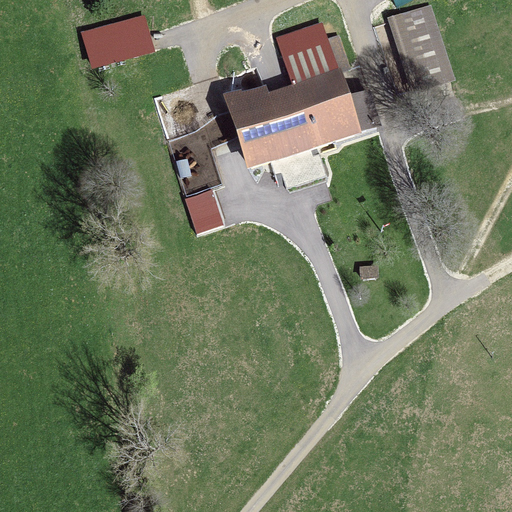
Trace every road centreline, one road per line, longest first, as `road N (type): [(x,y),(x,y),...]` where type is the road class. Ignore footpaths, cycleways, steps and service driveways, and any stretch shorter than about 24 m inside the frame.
road 1 (track): [(360,371),(292,200),(249,198),(199,101),(208,33),(281,0)]
road 2 (track): [(245,511),(360,371),(511,272)]
road 3 (track): [(456,307),(479,234),(511,175)]
